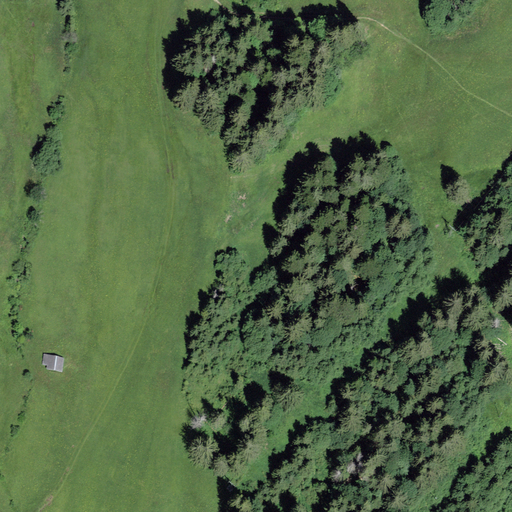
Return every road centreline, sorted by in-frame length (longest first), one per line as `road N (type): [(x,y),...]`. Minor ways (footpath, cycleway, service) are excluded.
road 1 (track): [(161,0),(146,31),(172,169),(162,248),(142,320),(106,398),(49,497),(29,511)]
road 2 (track): [(511,51),(441,60),(417,54),(381,20),(253,24),(220,0)]
